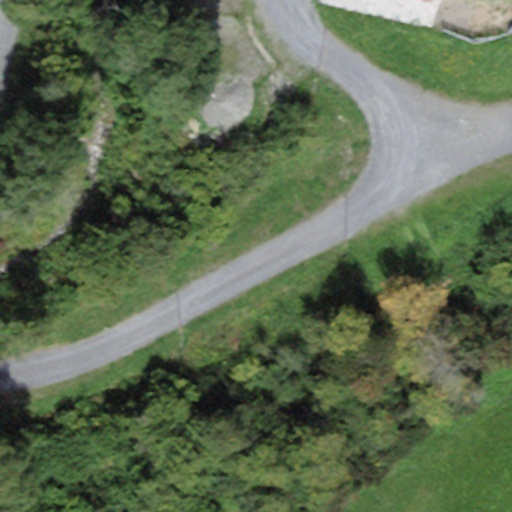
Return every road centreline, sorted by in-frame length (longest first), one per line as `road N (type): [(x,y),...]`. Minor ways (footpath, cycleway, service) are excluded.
road 1 (track): [(511,140),(117,344),(0,370)]
road 2 (track): [(445,168),(401,107),(292,0)]
